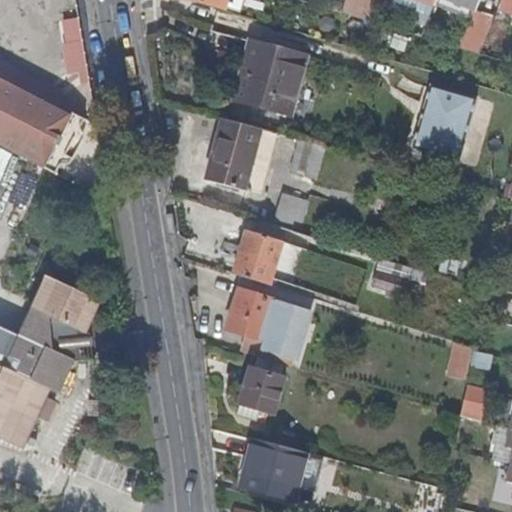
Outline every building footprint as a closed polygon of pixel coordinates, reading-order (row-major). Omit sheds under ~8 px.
[(199,0),(228,8),(229,5),(229,0),(199,0)] [(344,0),(341,11),(370,19),(375,0),(344,0)] [(436,0),(395,0),(395,3),(415,11),(420,1),(434,6),(436,0)] [(511,0),(501,0),(499,6),(511,11),(511,0)] [(425,27),(434,6),(420,1),(415,11),(411,22),(425,27)] [(462,46),(481,53),(494,17),(476,10),(462,46)] [(79,17),(62,20),(66,42),(63,43),(68,75),(78,73),(80,84),(90,82),(79,17)] [(392,49),(406,54),(411,40),(397,35),(392,49)] [(308,53),(253,38),(236,102),(291,118),(308,53)] [(0,146),(58,178),(65,167),(74,166),(87,140),(83,133),(87,122),(0,76),(0,146)] [(413,140),(456,152),(471,95),(429,84),(413,140)] [(262,197),(278,135),(223,120),(208,182),(262,197)] [(292,175),(320,182),(329,149),(301,142),(292,175)] [(276,224),(303,233),(312,204),(285,196),(276,224)] [(249,229),(235,274),(271,285),(285,241),(249,229)] [(440,255),(436,269),(455,274),(459,261),(440,255)] [(421,284),(379,271),(375,285),(417,298),(421,284)] [(0,428),(27,441),(52,386),(61,390),(80,349),(77,331),(86,335),(103,299),(47,274),(17,339),(0,331),(0,428)] [(241,288),(229,330),(266,341),(278,299),(241,288)] [(474,348),(451,341),(442,372),(465,379),(474,348)] [(284,365),(260,358),(257,369),(252,367),(241,404),(276,414),(287,377),(282,376),(284,365)] [(489,388),(468,383),(460,416),(482,421),(489,388)] [(309,451),(272,441),(262,480),(275,484),(273,493),(297,499),(309,451)]
